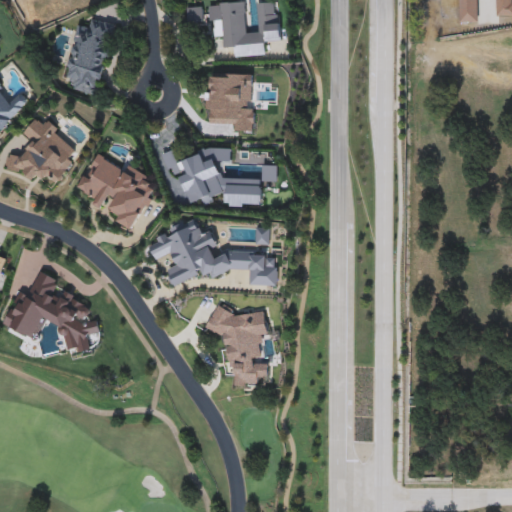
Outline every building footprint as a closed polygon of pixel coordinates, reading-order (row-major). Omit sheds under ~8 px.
[(511,0),(454,0),(456,23),(477,22),(475,0),(492,0),(493,16),(511,14),(511,0)] [(279,3),(281,42),(265,43),(266,56),(235,58),(234,49),(224,49),(223,38),(211,39),(209,5),(244,3),(246,26),(246,34),(259,33),(257,4),(279,3)] [(204,23),(187,24),(187,8),(204,7),(204,23)] [(110,49),(97,97),(61,87),(78,26),(89,29),(92,19),(114,26),(108,48),(110,49)] [(31,115),(0,129),(0,85),(8,102),(22,96),(31,115)] [(8,162),(27,139),(22,135),(34,119),(43,126),(47,120),(64,133),(77,144),(73,150),(80,155),(49,194),(8,162)] [(160,157),(169,184),(178,181),(188,209),(224,196),(224,206),(262,207),(263,181),(222,180),(221,180),(216,166),(231,165),(231,151),(200,152),(202,158),(179,166),(174,152),(160,157)] [(79,189),(98,202),(96,205),(100,208),(108,195),(119,202),(112,213),(135,228),(150,204),(151,179),(131,167),(127,174),(99,157),(79,189)] [(216,258),(220,256),(259,253),(266,268),(276,268),(278,285),(251,287),(249,270),(203,274),(202,273),(174,285),(173,285),(167,270),(175,266),(170,254),(155,261),(150,250),(150,244),(168,236),(172,235),(171,228),(181,224),(189,223),(196,220),(203,237),(213,236),(215,256),(216,258)] [(2,325),(34,342),(45,321),(61,330),(67,357),(91,352),(88,337),(100,334),(97,319),(87,307),(59,288),(59,281),(40,272),(26,297),(19,293),(2,325)] [(200,325),(218,334),(225,392),(272,386),(262,305),(231,309),(214,300),(200,325)]
